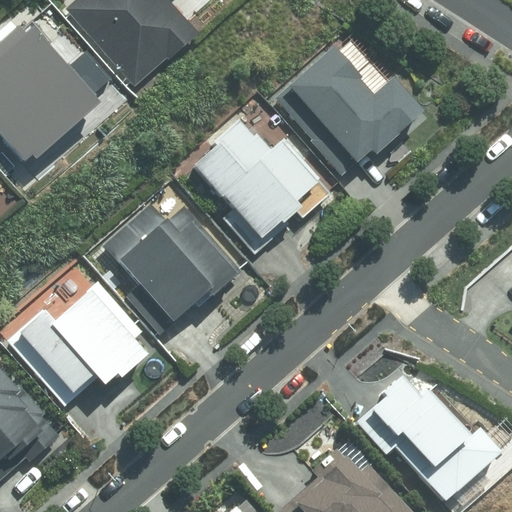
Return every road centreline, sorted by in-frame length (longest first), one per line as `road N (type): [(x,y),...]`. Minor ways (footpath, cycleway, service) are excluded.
road 1 (residential): [(106,511),(369,271)]
road 2 (residential): [(369,271),(511,146)]
road 3 (residential): [(369,271),(428,324),(511,378)]
